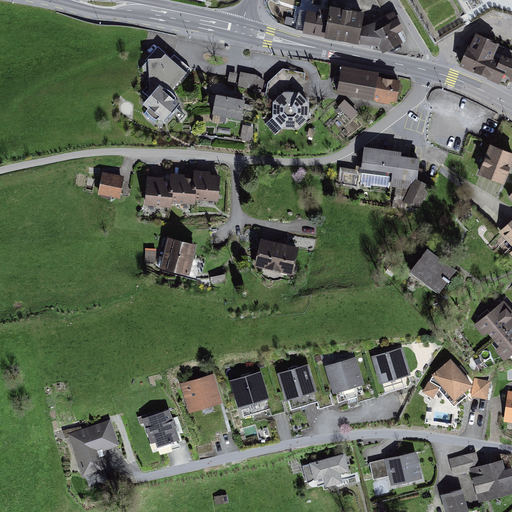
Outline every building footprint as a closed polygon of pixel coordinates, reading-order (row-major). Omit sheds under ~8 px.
[(307,10),(300,8),(296,30),(359,42),(362,25),(365,10),(330,3),(328,12),(307,8),(307,10)] [(375,21),(362,25),(359,42),(379,45),(383,51),(403,40),(398,31),(404,28),(394,10),(382,18),(385,23),(379,27),(375,21)] [(499,42),(475,32),(460,66),(500,84),(505,73),(510,75),(511,71),(511,59),(495,52),(499,42)] [(172,56),(158,45),(148,57),(150,89),(146,94),(149,96),(142,103),(164,121),(180,102),(170,93),(191,67),(174,53),(172,56)] [(379,71),(342,64),(337,93),(374,99),(378,75),(379,71)] [(240,73),(230,71),(228,84),(255,89),(255,88),(264,89),(266,80),(256,74),(241,71),(240,73)] [(378,75),(374,99),(376,100),(376,101),(390,104),(391,101),(397,102),(400,79),(378,75)] [(298,90),(285,90),(273,100),(273,117),(283,127),(299,127),(309,118),(309,102),(298,90)] [(246,98),(216,92),(212,114),(242,119),(246,98)] [(358,111),(345,98),(338,106),(351,119),(358,111)] [(283,127),(273,117),(265,124),(276,134),(283,127)] [(254,126),(243,124),(241,138),(251,140),(254,126)] [(511,163),(511,150),(490,142),(478,173),(504,183),(511,163)] [(402,149),(365,145),(361,167),(392,172),(391,186),(390,186),(395,187),(392,207),(405,210),(408,203),(404,201),(409,188),(417,177),(430,184),(432,177),(426,175),(427,169),(419,167),(421,156),(401,154),(402,149)] [(358,169),(340,166),(338,182),(355,185),(358,169)] [(392,172),(361,167),(359,184),(364,185),(364,187),(371,188),(371,185),(390,187),(390,186),(391,186),(392,172)] [(210,170),(194,169),(194,176),(193,187),(197,188),(196,199),(218,201),(220,175),(210,174),(210,170)] [(124,175),(102,171),(98,193),(120,197),(124,175)] [(171,172),(170,180),(169,189),(173,190),(172,202),(196,204),(196,199),(197,188),(193,187),(194,176),(187,176),(187,173),(171,172)] [(164,176),(147,175),(145,205),(172,207),(172,202),(173,190),(169,189),(170,180),(163,179),(164,176)] [(430,184),(417,177),(409,188),(404,201),(408,203),(421,206),(430,184)] [(511,219),(499,231),(511,245),(511,248),(508,252),(511,256),(511,219)] [(197,243),(168,236),(160,268),(189,275),(197,243)] [(299,246),(261,237),(255,266),(293,274),(299,246)] [(457,269),(428,247),(411,269),(440,291),(457,269)] [(158,248),(145,248),(145,263),(158,263),(158,248)] [(225,273),(210,276),(212,284),(227,281),(225,273)] [(511,308),(504,299),(473,324),(483,336),(488,332),(499,345),(495,349),(504,360),(511,353),(511,308)] [(402,346),(373,355),(381,380),(373,382),(377,396),(409,386),(411,382),(409,374),(411,373),(402,346)] [(356,355),(325,364),(333,391),(336,391),(340,403),(357,398),(358,403),(377,396),(373,382),(365,384),(356,355)] [(473,383),(450,357),(432,373),(433,374),(430,381),(429,381),(423,391),(434,398),(439,389),(455,406),(468,395),(464,391),(473,383)] [(309,362),(277,372),(286,399),(288,399),(292,411),(317,403),(319,409),(333,405),(328,387),(318,390),(309,362)] [(261,369),(229,379),(238,407),(240,406),(244,417),(270,409),(272,416),(285,412),(280,394),(270,397),(261,369)] [(214,372),(180,383),(189,412),(223,402),(214,372)] [(490,380),(474,378),(473,383),(471,396),(487,399),(490,380)] [(169,408),(142,417),(152,447),(180,437),(169,408)] [(111,418),(68,433),(83,475),(106,467),(102,455),(106,453),(105,450),(120,444),(111,418)] [(197,447),(199,455),(215,451),(213,443),(197,447)] [(158,447),(160,454),(172,451),(170,444),(158,447)] [(417,450),(369,461),(373,479),(389,475),(391,484),(423,476),(417,450)] [(476,451),(449,459),(454,476),(470,471),(469,467),(480,464),(476,451)] [(345,452),(310,461),(310,463),(303,465),(307,483),(311,481),(315,479),(323,476),(326,485),(343,480),(341,472),(349,470),(345,452)] [(480,464),(469,467),(470,471),(479,502),(511,492),(511,465),(505,468),(502,457),(480,464)] [(468,511),(462,488),(441,494),(445,511),(468,511)]
